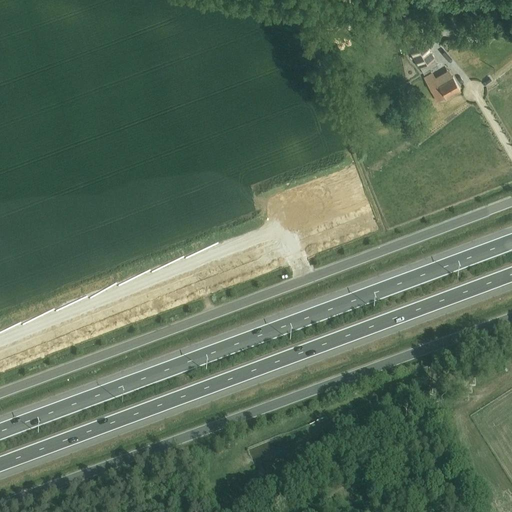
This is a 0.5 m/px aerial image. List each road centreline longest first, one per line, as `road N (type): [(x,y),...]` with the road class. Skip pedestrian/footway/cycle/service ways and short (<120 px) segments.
road 1 (tertiary): [(0,393),(511,201)]
road 2 (motorway): [(511,240),(0,431)]
road 3 (motorway): [(0,465),(511,275)]
road 4 (tertiary): [(511,320),(0,507)]
road 5 (track): [(511,322),(267,511)]
